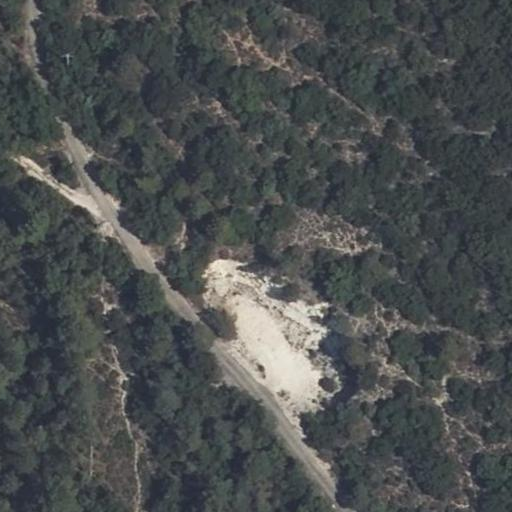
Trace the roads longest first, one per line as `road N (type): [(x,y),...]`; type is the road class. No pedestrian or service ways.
road 1 (unclassified): [(348,511),(108,208),(57,105),(35,0)]
road 2 (track): [(0,144),(108,208)]
